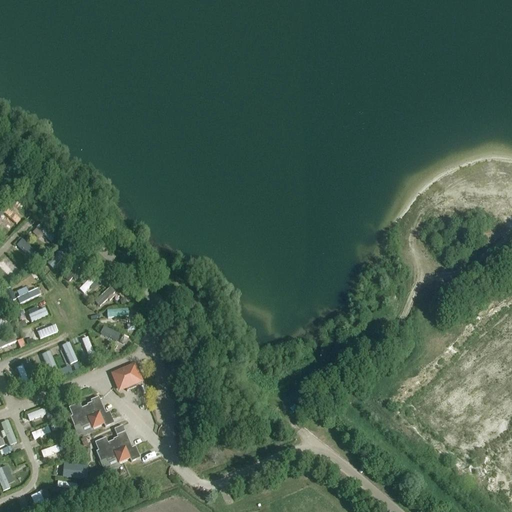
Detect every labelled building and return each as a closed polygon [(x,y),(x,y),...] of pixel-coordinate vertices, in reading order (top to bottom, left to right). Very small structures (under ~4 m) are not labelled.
[(8,201),(4,205),(8,209),(13,205),(8,201)] [(70,242),(65,247),(70,252),(75,247),(70,242)] [(33,261),(39,254),(26,244),(21,250),(33,261)] [(53,268),(63,257),(58,253),(48,263),(53,268)] [(10,269),(2,276),(9,283),(21,273),(8,256),(2,261),(10,269)] [(38,256),(33,262),(37,265),(42,259),(38,256)] [(85,256),(79,262),(83,265),(89,260),(85,256)] [(74,280),(82,267),(76,263),(68,275),(74,280)] [(94,276),(79,289),(84,295),(99,281),(94,276)] [(38,289),(26,295),(24,291),(18,294),(22,304),(41,296),(38,289)] [(10,290),(3,293),(9,304),(15,301),(10,290)] [(98,308),(113,295),(108,290),(94,303),(98,308)] [(32,323),(48,316),(45,309),(29,315),(32,323)] [(107,318),(128,317),(128,310),(107,311),(107,318)] [(33,334),(35,341),(55,334),(52,327),(33,334)] [(99,334),(117,343),(120,335),(103,327),(99,334)] [(14,335),(0,340),(0,349),(17,342),(14,335)] [(87,356),(94,354),(90,337),(83,339),(87,356)] [(123,337),(120,344),(126,346),(129,340),(123,337)] [(62,346),(70,365),(78,362),(71,343),(62,346)] [(51,353),(44,356),(51,370),(57,367),(51,353)] [(22,384),(35,380),(29,362),(17,366),(22,384)] [(79,364),(73,366),(76,372),(81,370),(79,364)] [(136,388),(134,384),(139,382),(133,369),(114,376),(120,390),(124,388),(126,392),(136,388)] [(94,410),(92,404),(86,407),(87,407),(82,409),(80,405),(68,409),(72,418),(70,418),(74,428),(80,426),(81,429),(89,425),(92,432),(104,427),(105,429),(114,425),(109,413),(103,415),(100,407),(94,410)] [(9,446),(17,444),(9,421),(1,424),(9,446)] [(34,441),(52,434),(49,426),(31,433),(34,441)] [(120,445),(118,439),(113,441),(113,442),(108,444),(106,439),(95,444),(98,451),(96,452),(100,462),(106,460),(107,463),(115,459),(118,466),(130,461),(131,464),(140,460),(135,447),(129,450),(126,442),(120,445)] [(43,458),(59,452),(57,446),(41,452),(43,458)] [(2,450),(4,455),(12,452),(10,447),(2,450)] [(11,489),(9,484),(14,482),(7,466),(0,468),(0,485),(3,493),(11,489)] [(64,479),(79,479),(79,466),(65,466),(64,479)] [(37,494),(44,506),(52,502),(46,489),(37,494)]
